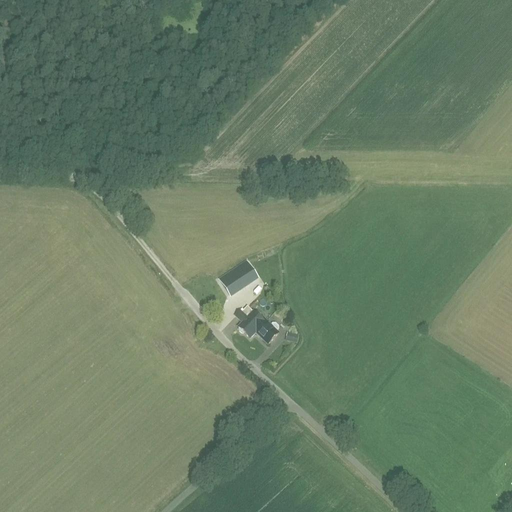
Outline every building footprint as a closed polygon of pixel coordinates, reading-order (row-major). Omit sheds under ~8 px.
[(240,234),(207,254),(220,275),(253,255),(240,234)] [(143,257),(130,263),(134,272),(147,265),(143,257)] [(218,280),(221,285),(228,297),(258,279),(248,262),(218,280)] [(128,291),(139,304),(148,297),(137,284),(128,291)] [(177,304),(164,315),(183,338),(196,328),(177,304)] [(250,341),(256,335),(268,347),(279,336),(277,334),(278,332),(278,329),(275,326),(273,326),(268,322),(266,324),(248,306),(243,312),(235,318),(242,325),(238,329),(239,330),(239,333),(241,335),(244,336),(250,341)]
